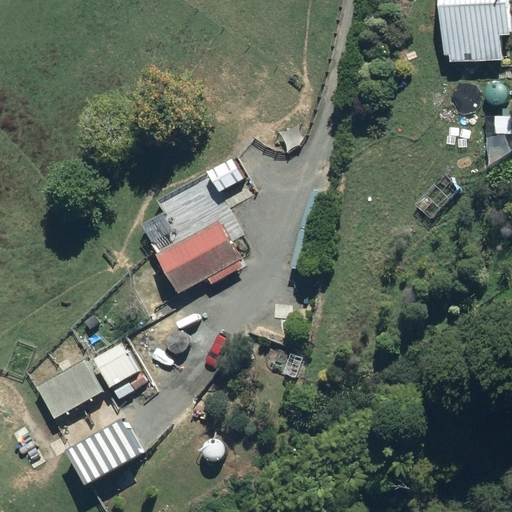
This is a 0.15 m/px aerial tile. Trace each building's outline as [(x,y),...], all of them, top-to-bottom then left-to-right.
[(511,0),(442,0),(445,70),(504,68),(503,43),(511,43),(511,0)] [(161,261),(184,301),(245,266),(222,226),(161,261)] [(209,292),(190,304),(206,331),(226,318),(209,292)] [(296,340),(292,294),(276,296),(277,308),(269,309),(270,324),(278,323),(280,341),(296,340)] [(177,371),(155,345),(130,365),(152,392),(177,371)] [(108,400),(88,367),(43,394),(64,427),(108,400)] [(64,429),(74,448),(123,422),(114,403),(64,429)] [(77,456),(95,487),(149,456),(131,424),(77,456)]
